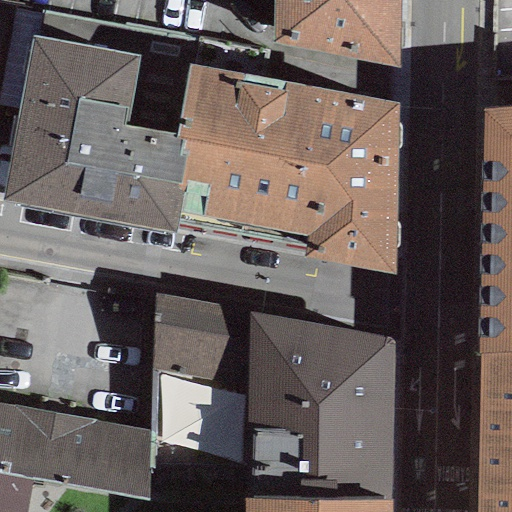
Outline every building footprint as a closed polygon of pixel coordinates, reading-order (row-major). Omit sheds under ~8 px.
[(275,0),(275,47),(397,69),(399,0),(275,0)] [(139,51),(32,33),(3,198),(173,227),(174,223),(190,132),(177,130),(127,121),(139,51)] [(321,88),(189,63),(177,130),(190,132),(174,223),(304,247),(321,88)] [(397,102),(321,88),(304,247),(303,254),(394,270),(397,102)] [(511,109),(484,112),(473,353),(479,353),(511,351),(511,109)] [(248,314),(155,293),(152,372),(245,396),(248,314)] [(391,343),(248,314),(245,396),(242,498),(390,500),(391,343)] [(474,511),(511,511),(511,351),(479,353),(474,511)] [(152,430),(0,404),(0,511),(23,511),(30,476),(140,495),(152,430)] [(389,511),(390,500),(242,498),(241,511),(389,511)]
